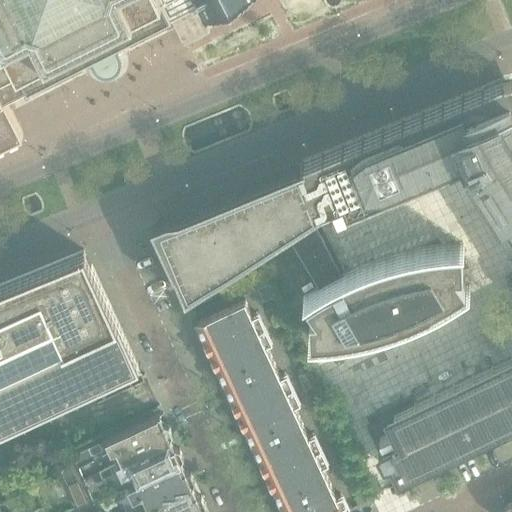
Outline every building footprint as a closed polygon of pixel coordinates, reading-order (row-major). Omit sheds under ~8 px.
[(186,41),(214,27),(207,12),(230,0),(0,0),(0,145),(23,134),(5,97),(99,49),(172,13),(186,41)] [(284,231),(320,290),(342,276),(311,214),(315,211),(316,212),(322,209),(326,215),(337,210),(338,213),(345,210),(346,211),(467,161),(467,160),(471,158),(474,164),(471,166),(478,176),(483,174),(486,178),(480,181),(481,183),(480,183),(478,185),(478,187),(479,189),(481,190),(486,197),(483,199),(492,212),(503,206),(511,220),(511,357),(394,414),(394,415),(388,407),(381,411),(384,419),(371,425),(375,439),(380,437),(384,446),(380,449),(385,459),(390,458),(399,476),(400,475),(400,476),(403,483),(431,471),(511,431),(511,94),(507,82),(505,82),(503,79),(302,161),(302,162),(301,163),(302,165),(299,166),(298,163),(152,223),(174,272),(175,271),(186,297),(280,236),(280,234),(284,231)] [(320,290),(307,299),(316,312),(310,313),(311,337),(328,336),(339,334),(339,336),(340,337),(341,338),(342,338),(344,338),(345,338),(346,337),(347,336),(348,335),(348,333),(359,331),(369,329),(380,326),(391,323),(401,319),(412,315),(422,311),(432,306),(431,305),(452,293),(466,284),(457,270),(463,270),(462,246),(451,246),(440,247),(428,249),(417,251),(406,253),(395,256),(384,259),(374,263),(363,267),(353,271),(342,276),(320,290)] [(0,435),(140,371),(84,250),(0,284),(0,435)] [(277,295),(271,282),(258,288),(264,301),(277,295)] [(244,302),(197,323),(201,332),(201,333),(203,337),(204,338),(211,353),(258,331),(244,302)] [(258,331),(211,353),(217,368),(218,368),(220,373),(220,374),(225,383),(272,361),(258,331)] [(272,361),(225,383),(229,393),(229,394),(231,398),(232,399),(239,414),(286,391),(272,361)] [(318,385),(311,370),(299,376),(305,391),(318,385)] [(286,391),(239,414),(245,428),(246,429),(248,433),(248,434),(253,444),(301,421),(286,391)] [(117,464),(171,439),(172,435),(173,434),(169,425),(168,425),(164,424),(160,415),(106,440),(117,464)] [(301,421),(253,444),(257,453),(258,454),(259,458),(260,459),(267,474),(315,451),(301,421)] [(128,487),(182,463),(183,458),(184,458),(183,456),(179,448),(179,449),(175,447),(171,439),(117,464),(128,487)] [(92,456),(102,451),(99,443),(74,456),(77,464),(92,457),(92,456)] [(315,451),(267,474),(274,489),(274,490),(276,494),(276,495),(280,503),(329,480),(315,451)] [(360,476),(353,461),(340,467),(347,481),(360,476)] [(139,510),(192,486),(194,482),(195,482),(194,479),(190,472),(185,471),(182,463),(128,487),(139,510)] [(114,474),(110,467),(100,472),(104,479),(114,474)] [(329,480),(280,503),(281,505),(284,511),(342,511),(344,511),(329,480)] [(78,481),(68,486),(72,496),(82,491),(78,481)] [(140,511),(198,511),(203,510),(205,506),(206,505),(201,496),(196,494),(192,486),(139,510),(140,511)] [(124,497),(121,490),(110,495),(113,502),(124,497)] [(82,491),(72,496),(77,506),(87,502),(82,491)]
